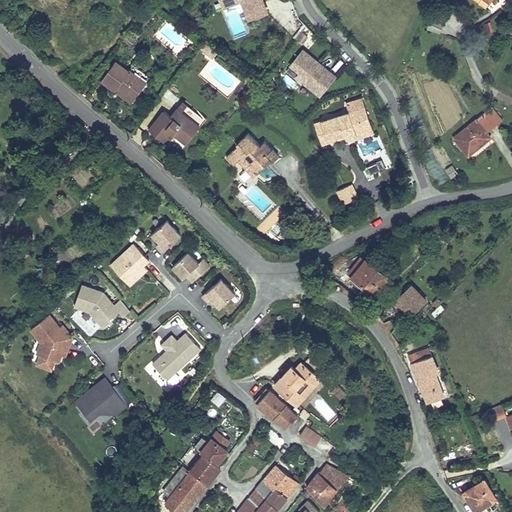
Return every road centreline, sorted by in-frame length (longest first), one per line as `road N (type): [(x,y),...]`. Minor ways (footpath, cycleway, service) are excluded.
road 1 (residential): [(0,28),(246,257),(272,271)]
road 2 (residential): [(461,511),(427,460),(394,361),(367,320),(320,291),(273,284)]
road 3 (residential): [(511,186),(429,203),(301,266),(272,271)]
road 4 (residential): [(278,511),(321,460),(222,378),(224,350)]
road 5 (residential): [(108,355),(180,301),(224,350)]
